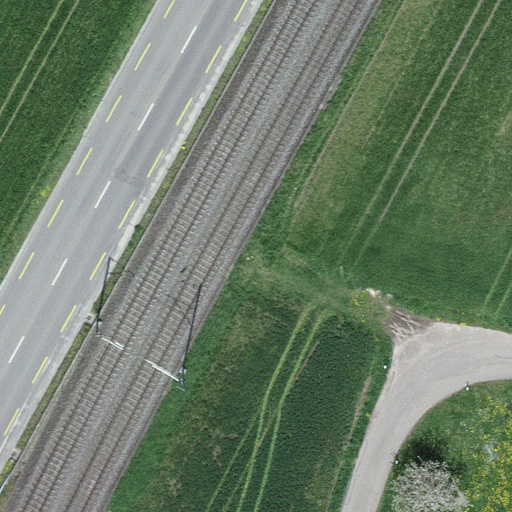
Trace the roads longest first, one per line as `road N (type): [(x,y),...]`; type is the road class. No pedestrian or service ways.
road 1 (secondary): [(212,0),(0,383)]
road 2 (unclassified): [(511,377),(465,377),(415,401),(384,450),(363,511)]
